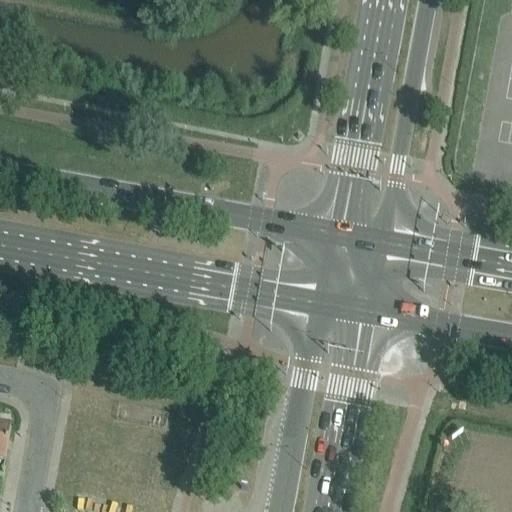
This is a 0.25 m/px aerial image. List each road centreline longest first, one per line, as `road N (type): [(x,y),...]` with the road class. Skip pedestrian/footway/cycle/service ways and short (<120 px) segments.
road 1 (primary): [(341,234),(0,172)]
road 2 (primary): [(0,245),(322,303)]
road 3 (tertiary): [(381,242),(429,0)]
road 4 (tertiary): [(383,0),(341,234)]
road 5 (tertiary): [(322,303),(279,511)]
road 6 (tertiary): [(329,511),(366,311)]
road 7 (residential): [(26,511),(42,405),(30,386),(0,377)]
road 8 (primary): [(366,311),(511,337)]
road 9 (primary): [(511,266),(381,242)]
